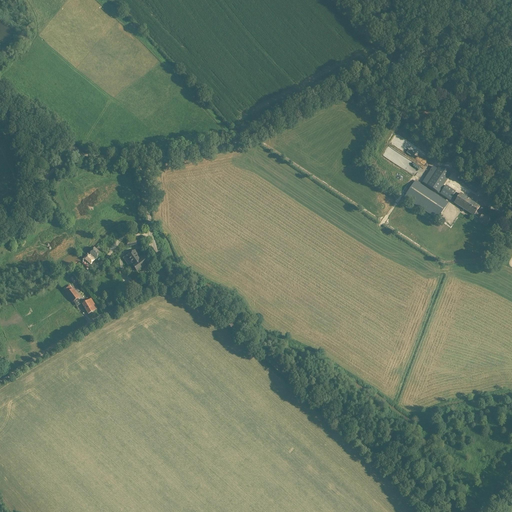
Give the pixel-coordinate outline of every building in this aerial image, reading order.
[(384,155),(392,159),(394,155),(397,156),(399,152),(388,147),(384,155)] [(444,185),(451,173),(438,166),(437,169),(432,166),(422,183),(450,200),(455,191),(444,185)] [(437,219),(449,202),(415,180),(404,197),(437,219)] [(465,186),(475,191),(477,186),(467,181),(465,186)] [(487,226),(491,219),(483,214),(482,215),(476,212),(480,206),(460,193),(455,203),(479,219),(478,220),(487,226)] [(126,239),(127,246),(141,244),(140,237),(126,239)] [(95,248),(88,256),(94,261),(100,254),(103,257),(106,254),(98,247),(96,249),(95,248)] [(130,268),(132,267),(132,268),(133,267),(137,272),(149,262),(144,255),(140,257),(138,254),(136,250),(125,256),(125,257),(123,258),(130,268)] [(123,288),(125,291),(128,295),(142,285),(138,278),(134,281),(123,288)] [(73,302),(80,297),(73,289),(70,285),(64,290),(67,293),(66,294),(73,302)] [(82,304),(88,314),(97,309),(91,299),(82,304)]
